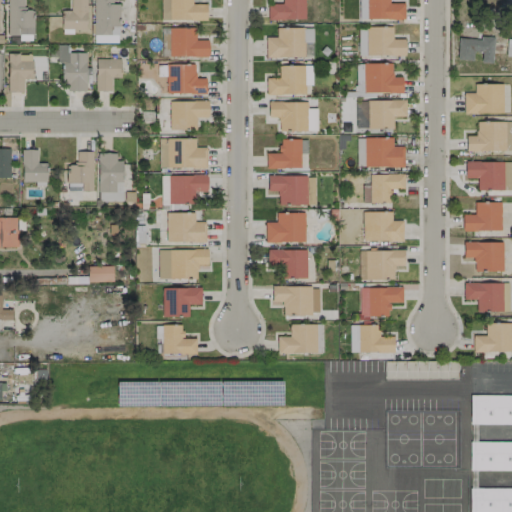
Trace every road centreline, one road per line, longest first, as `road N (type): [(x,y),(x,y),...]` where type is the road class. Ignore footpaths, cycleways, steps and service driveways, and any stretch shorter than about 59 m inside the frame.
road 1 (residential): [(235,0),(240,331)]
road 2 (residential): [(433,0),(437,327)]
road 3 (residential): [(0,120),(132,117)]
